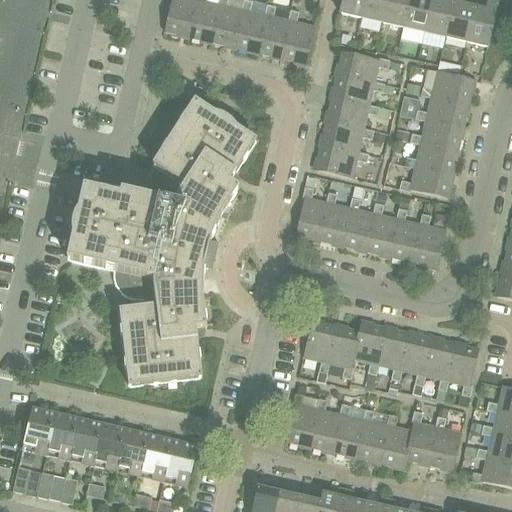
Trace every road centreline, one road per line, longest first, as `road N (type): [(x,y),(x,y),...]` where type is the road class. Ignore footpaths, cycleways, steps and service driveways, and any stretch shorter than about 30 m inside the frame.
road 1 (residential): [(227,511),(272,310),(288,284)]
road 2 (unclassified): [(452,293),(464,277),(511,87)]
road 3 (residential): [(288,284),(268,227),(293,101)]
road 4 (residential): [(452,293),(429,302),(317,277),(288,284)]
road 5 (residential): [(293,101),(283,91),(136,58)]
